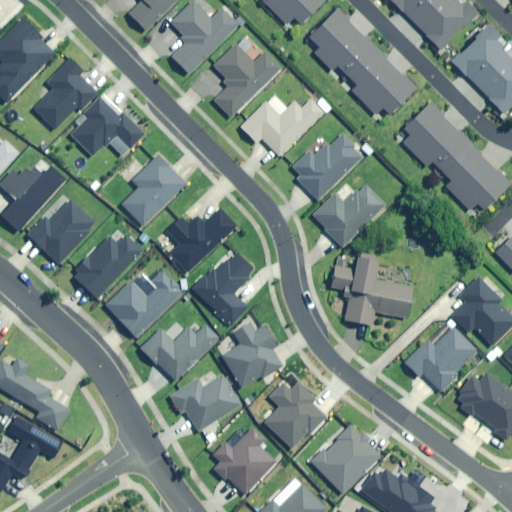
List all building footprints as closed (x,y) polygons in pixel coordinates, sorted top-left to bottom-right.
[(138,0),(140,2),(128,16),(147,34),(159,22),(158,21),(177,0),(138,0)] [(320,1),(318,0),(258,0),(255,3),(278,27),(284,21),(292,29),(320,1)] [(385,0),(398,13),(400,12),(423,35),(421,36),(436,51),(473,14),(460,1),(456,5),(450,0),(385,0)] [(171,26),(181,36),(178,40),(184,46),(171,59),(189,77),(238,27),(220,10),(210,21),(192,4),(171,26)] [(409,88),(329,7),(300,34),(307,41),(301,47),(324,70),(330,64),(350,85),(344,90),(368,114),(374,108),(381,116),(409,88)] [(496,37),(483,25),(446,62),(462,77),(463,76),(486,98),(485,100),(499,114),(511,101),(511,61),(491,41),(496,37)] [(253,65),(235,47),(213,69),(230,86),(213,103),(230,120),(279,70),(263,55),(253,65)] [(81,72),(69,61),(48,84),(54,90),(33,113),(55,133),(77,110),(79,112),(96,94),(77,76),(81,72)] [(278,158),(324,112),(311,99),(300,110),(294,104),(279,119),(265,105),(240,129),(256,145),(260,141),(278,158)] [(118,118),(99,100),(82,116),(86,120),(70,137),(92,159),(114,136),(129,151),(143,136),(121,115),(118,118)] [(509,184),(428,102),(400,130),(406,136),(400,142),(423,166),(429,160),(450,180),(444,186),(467,210),(473,204),(480,211),(509,184)] [(355,147),(342,133),(328,146),(326,144),(314,155),(310,152),(290,170),(297,178),(295,180),(316,203),(363,159),(353,149),(355,147)] [(0,139),(0,174),(17,155),(0,139)] [(185,187),(158,157),(131,182),(138,189),(121,206),(142,228),(185,187)] [(52,168),(50,170),(41,160),(32,169),(23,160),(0,183),(0,188),(6,194),(0,200),(10,210),(2,218),(18,234),(68,183),(52,168)] [(384,208),(363,186),(343,205),(334,196),(311,218),(341,249),(384,208)] [(88,232),(96,224),(70,200),(49,223),(44,218),(25,237),(58,268),(90,234),(88,232)] [(237,228),(219,210),(204,224),(197,217),(188,226),(181,219),(168,232),(179,245),(169,254),(189,275),(237,228)] [(511,234),(511,235),(493,253),(511,272),(511,234)] [(78,274),(74,279),(97,300),(142,252),(125,236),(118,243),(111,236),(89,259),(87,258),(75,271),(78,274)] [(205,277),(193,290),(232,326),(248,309),(233,295),(247,280),(245,278),(253,270),(236,255),(229,263),(227,261),(216,273),(213,271),(206,278),(205,277)] [(379,258),(359,255),(356,272),(335,268),(330,297),(347,300),(344,323),(371,327),(373,314),(407,320),(412,289),(375,282),(379,258)] [(181,294),(161,274),(151,283),(157,289),(146,300),(131,284),(106,308),(118,321),(114,324),(130,342),(181,294)] [(511,326),(476,292),(448,321),(467,339),(473,333),(491,349),(511,327),(511,326)] [(446,323),(403,365),(419,382),(424,378),(441,395),(460,377),(457,373),(477,354),(446,323)] [(281,348),(268,324),(255,330),(252,325),(234,334),(240,347),(222,356),(239,391),(281,370),(272,352),(281,348)] [(216,340),(204,327),(195,337),(187,329),(173,344),(159,331),(140,351),(174,383),(216,340)] [(12,369),(2,362),(0,364),(0,390),(38,414),(34,419),(57,433),(69,412),(47,399),(51,394),(23,377),(28,368),(17,361),(12,369)] [(216,380),(211,372),(169,399),(180,416),(184,413),(197,435),(240,407),(221,377),(216,380)] [(484,422),(508,388),(486,372),(478,382),(470,376),(459,392),(461,393),(457,399),(463,403),(460,407),(471,416),(473,413),(484,422)] [(309,434),(325,417),(311,403),(315,399),(298,382),(289,391),(282,384),(269,397),(279,407),(264,422),(290,449),(307,432),(309,434)] [(511,391),(508,388),(484,422),(495,429),(493,431),(505,440),(511,431),(511,391)] [(18,418),(0,449),(0,491),(2,492),(12,475),(20,480),(22,475),(25,477),(40,451),(54,459),(63,444),(18,418)] [(309,463),(341,494),(380,456),(366,442),(368,439),(362,433),(359,435),(349,425),(337,438),(338,439),(325,453),(322,450),(309,463)] [(264,440),(251,428),(242,437),(235,431),(211,455),(218,462),(212,469),(223,480),(225,478),(243,495),(275,462),(258,446),(264,440)] [(373,472),(360,490),(390,511),(434,511),(433,511),(435,508),(429,504),(433,498),(417,487),(424,477),(414,470),(407,480),(400,474),(397,478),(384,469),(379,477),(373,472)] [(325,511),(326,511),(302,485),(283,504),(277,497),(260,511),(325,511)]
